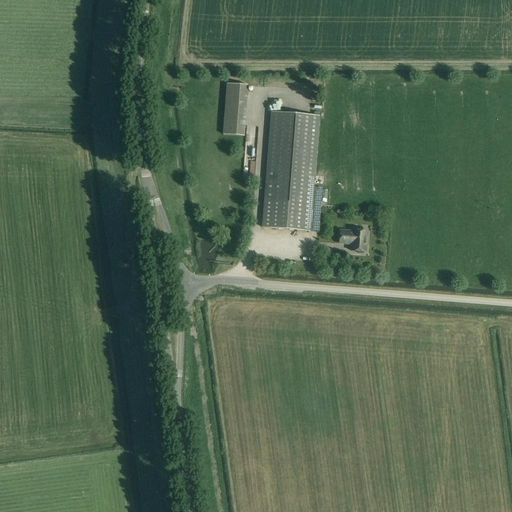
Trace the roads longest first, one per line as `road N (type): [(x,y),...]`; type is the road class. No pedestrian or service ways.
road 1 (unclassified): [(187,282),(511,306)]
road 2 (unclassified): [(175,415),(145,174)]
road 3 (unclassified): [(145,174),(137,69),(145,0)]
road 4 (unclassified): [(175,415),(187,282)]
